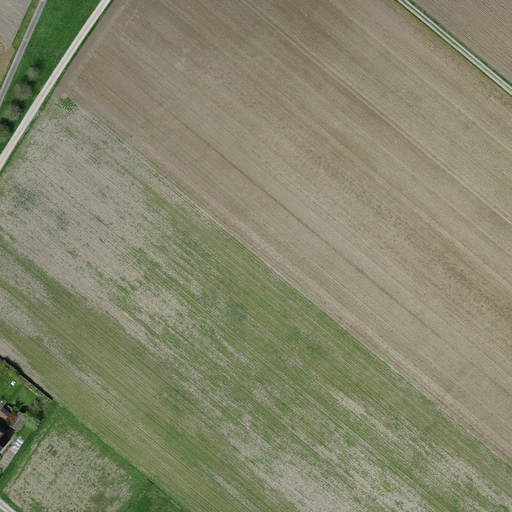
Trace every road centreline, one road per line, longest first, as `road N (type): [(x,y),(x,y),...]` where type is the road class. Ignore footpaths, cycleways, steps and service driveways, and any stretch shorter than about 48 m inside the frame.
road 1 (track): [(0,104),(43,0),(398,0),(511,93)]
road 2 (track): [(0,161),(105,0)]
